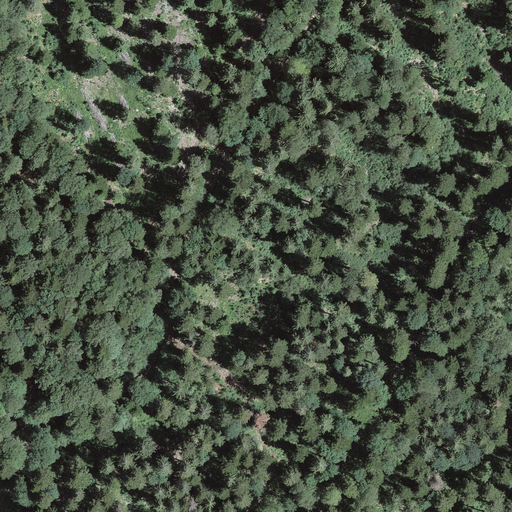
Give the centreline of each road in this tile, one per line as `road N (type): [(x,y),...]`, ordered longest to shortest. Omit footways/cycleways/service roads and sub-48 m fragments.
road 1 (track): [(0,497),(42,416),(115,396),(146,373),(197,208),(321,0)]
road 2 (track): [(301,511),(395,378),(449,264),(511,176)]
